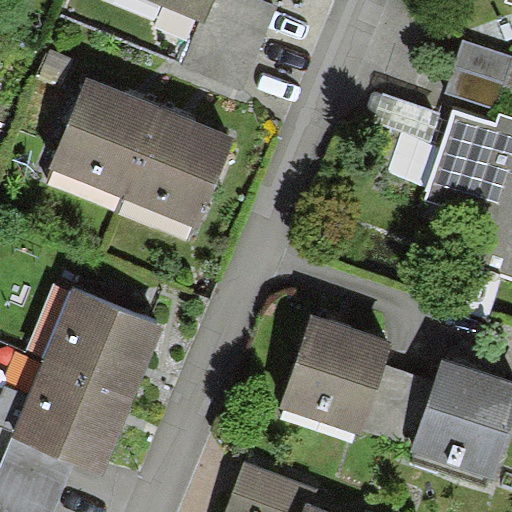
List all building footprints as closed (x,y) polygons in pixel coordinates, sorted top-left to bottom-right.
[(220,0),(194,65),(254,88),(288,3),(279,0),(220,0)] [(511,0),(503,0),(501,7),(511,10),(511,0)] [(511,52),(474,47),(468,86),(511,91),(511,52)] [(217,135),(89,86),(59,163),(188,212),(217,135)] [(511,120),(468,107),(440,200),(496,217),(482,265),(511,273),(511,120)] [(151,327),(76,297),(24,427),(98,457),(151,327)] [(286,399),(355,423),(383,347),(314,322),(286,399)] [(511,387),(445,363),(416,444),(483,469),(511,389),(511,387)] [(370,511),(254,470),(238,511),(370,511)]
